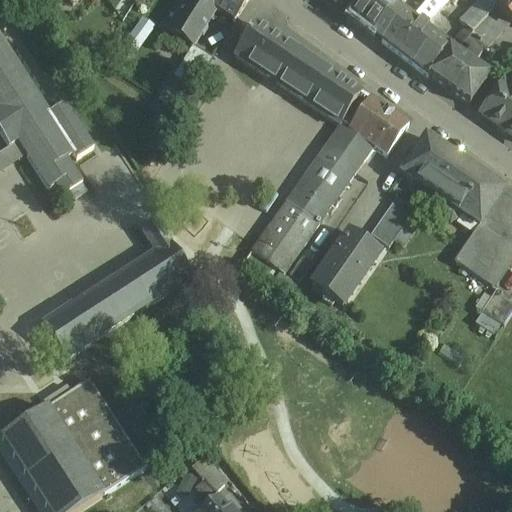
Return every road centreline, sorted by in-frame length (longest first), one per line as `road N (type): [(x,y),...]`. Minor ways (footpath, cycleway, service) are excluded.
road 1 (residential): [(511,162),(283,0)]
road 2 (unknown): [(415,98),(358,218)]
